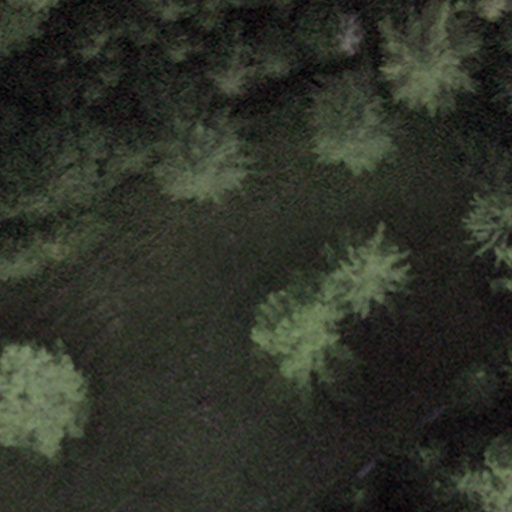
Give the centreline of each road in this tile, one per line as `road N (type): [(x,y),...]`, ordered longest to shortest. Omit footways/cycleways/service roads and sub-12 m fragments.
road 1 (track): [(0,252),(184,126),(334,52),(479,0)]
road 2 (track): [(511,366),(380,452),(331,511)]
